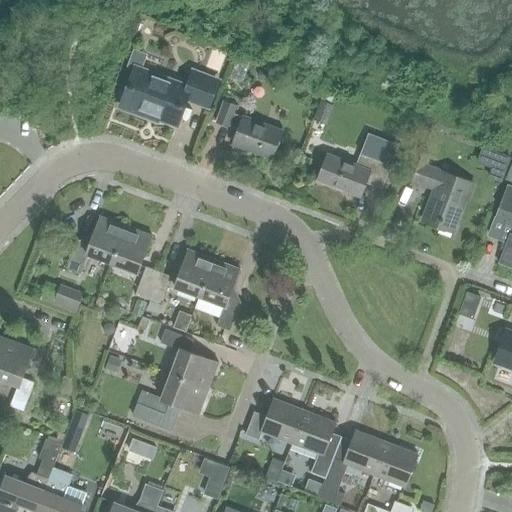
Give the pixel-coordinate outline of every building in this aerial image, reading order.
[(208,106),(217,81),(194,73),(188,88),(136,69),(122,106),(146,116),(147,113),(175,124),(185,98),(208,106)] [(260,79),(267,82),(272,81),(274,76),(272,71),(264,69),(259,70),(257,75),(260,79)] [(270,162),(281,131),(234,114),(237,105),(224,101),(216,123),(238,131),(232,148),(270,162)] [(326,125),(333,106),(321,101),(313,120),(326,125)] [(363,181),(382,189),(398,146),(368,134),(356,165),(330,155),(320,181),(357,196),(363,181)] [(511,158),(483,148),(476,165),(491,171),(487,180),(500,185),(511,158)] [(453,232),(472,183),(425,165),(429,154),(416,149),(405,178),(434,188),(422,220),(453,232)] [(511,187),(507,185),(488,237),(506,243),(498,263),(511,268),(511,187)] [(112,264),(126,226),(101,216),(89,246),(78,241),(66,269),(80,275),(88,255),(112,264)] [(137,274),(151,235),(126,226),(112,264),(137,274)] [(200,298),(214,259),(189,249),(174,288),(200,298)] [(230,331),(240,303),(229,298),(240,269),(214,259),(200,298),(224,307),(216,326),(230,331)] [(148,300),(159,272),(146,267),(135,295),(148,300)] [(161,305),(172,277),(159,272),(148,300),(161,305)] [(82,293),(59,283),(50,304),(74,314),(82,293)] [(464,304),(478,309),(484,291),(470,286),(464,304)] [(145,331),(149,319),(141,316),(137,328),(145,331)] [(105,334),(109,336),(113,334),(115,329),(113,325),(109,323),(104,325),(103,330),(105,334)] [(209,389),(218,363),(189,352),(193,340),(165,329),(160,343),(179,350),(170,374),(209,389)] [(511,332),(509,331),(497,363),(511,367),(511,332)] [(23,411),(34,383),(22,379),(33,349),(8,339),(0,360),(0,380),(17,387),(10,406),(23,411)] [(110,355),(105,370),(116,374),(121,360),(110,355)] [(199,414),(209,389),(170,374),(161,398),(142,391),(132,416),(171,431),(180,407),(199,414)] [(292,444),(305,411),(274,399),(267,417),(254,412),(246,435),(259,440),(262,433),(292,444)] [(75,410),(71,421),(85,426),(89,415),(75,410)] [(341,438),(331,433),(335,422),(305,411),(292,444),(316,454),(309,474),(324,479),(329,467),(330,468),(339,445),(341,438)] [(374,476),(387,442),(357,430),(349,449),(339,445),(330,468),(329,467),(324,479),(325,480),(318,497),(340,506),(345,494),(337,491),(347,465),(374,476)] [(66,436),(61,447),(75,452),(79,441),(66,436)] [(142,440),(134,437),(129,450),(137,453),(142,440)] [(387,442),(374,476),(404,487),(417,454),(387,442)] [(210,477),(215,462),(204,458),(199,473),(210,477)] [(51,469),(52,469),(54,465),(42,460),(36,475),(31,473),(24,483),(6,476),(7,475),(5,475),(0,489),(0,511),(18,511),(20,507),(33,511),(35,511),(48,479),(47,479),(51,469)] [(82,505),(81,505),(85,494),(66,487),(70,476),(52,469),(51,469),(47,479),(48,479),(35,511),(80,511),(83,504),(82,504),(82,505)] [(319,486),(305,480),(301,489),(315,495),(319,486)] [(154,511),(157,506),(163,491),(146,485),(140,500),(133,510),(115,503),(115,502),(114,502),(110,511),(154,511)] [(280,494),(275,509),(280,511),(286,496),(280,494)] [(420,510),(426,511),(431,511),(434,505),(423,501),(420,510)]
